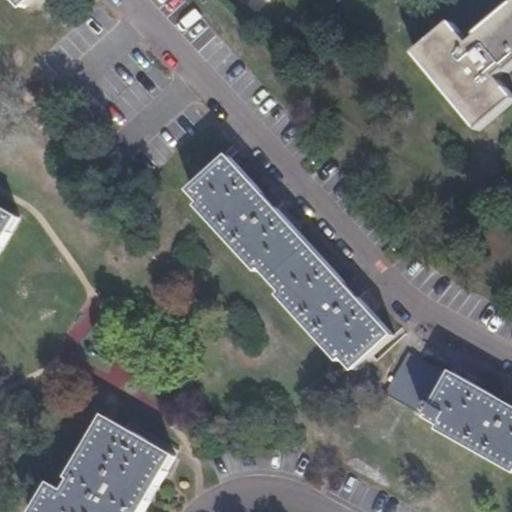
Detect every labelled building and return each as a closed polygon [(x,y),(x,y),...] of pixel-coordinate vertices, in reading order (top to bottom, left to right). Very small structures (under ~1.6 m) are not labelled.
[(511,7),(480,35),(481,37),(472,45),(454,23),(417,54),(480,130),(511,103),(511,92),(499,78),(509,70),(510,72),(511,70),(511,7)] [(347,283),(279,209),(286,203),(273,189),(266,195),(231,157),(195,189),(207,202),(201,207),(261,272),(266,267),(289,291),(283,296),(343,362),(348,356),(360,369),(395,336),(360,297),(367,291),(354,277),(347,283)] [(0,253),(21,218),(0,206),(0,253)] [(448,374),(410,352),(386,394),(425,415),(448,374)] [(511,394),(505,390),(500,398),(455,373),(432,415),(446,423),(442,430),(511,468),(511,394)] [(145,511),(177,457),(107,416),(71,478),(75,480),(68,492),(54,484),(37,511),(145,511)]
